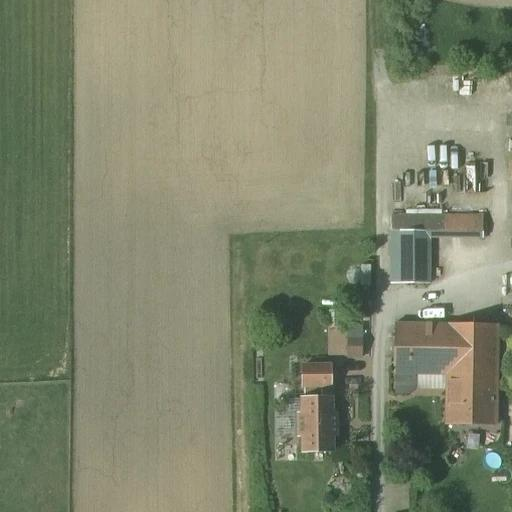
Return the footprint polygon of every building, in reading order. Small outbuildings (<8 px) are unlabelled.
[(483,216),(391,215),(392,232),(428,232),(428,237),(483,237),(483,216)] [(428,232),(392,232),(392,284),(429,285),(428,237),(428,232)] [(369,293),(356,294),(358,315),(371,314),(369,293)] [(448,325),(394,324),(393,374),(394,374),(447,374),(448,325)] [(497,326),(448,325),(447,374),(447,390),(446,425),(495,426),(497,326)] [(349,337),(349,357),(362,357),(362,337),(349,337)] [(331,386),(331,366),(302,367),(302,387),(304,387),(322,387),(331,386)] [(447,374),(394,374),(394,389),(397,393),(411,393),(415,390),(415,389),(447,390),(447,374)] [(322,398),(322,387),(304,387),(304,398),(322,398)] [(304,398),(302,398),(302,414),(299,414),(298,416),(299,416),(299,436),(299,437),(303,438),(303,453),(332,453),(332,437),(336,437),(336,414),(332,414),(331,398),(322,398),(304,398)]
